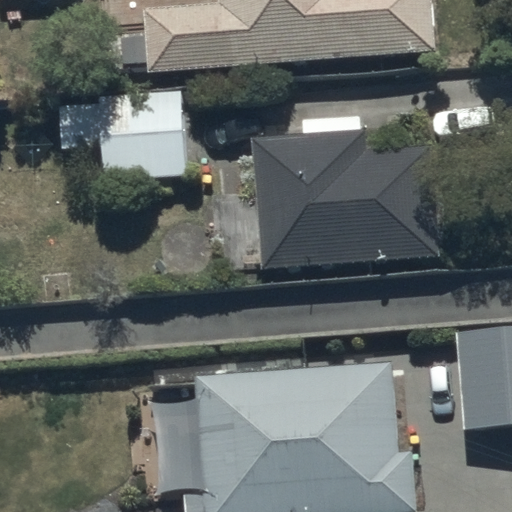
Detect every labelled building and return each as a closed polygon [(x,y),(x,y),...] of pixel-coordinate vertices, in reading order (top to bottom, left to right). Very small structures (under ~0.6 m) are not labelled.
[(216,0),(217,6),(143,11),(147,73),(437,55),(433,0),(216,0)] [(58,86),(59,107),(61,153),(102,152),(103,183),(185,180),(181,82),(58,86)] [(304,139),(253,143),(261,275),(442,264),(435,149),(365,153),(363,118),(303,122),(304,139)] [(511,329),(456,333),(463,431),(511,427),(511,329)] [(394,366),(199,377),(207,511),(417,511),(414,455),(399,455),(394,366)]
